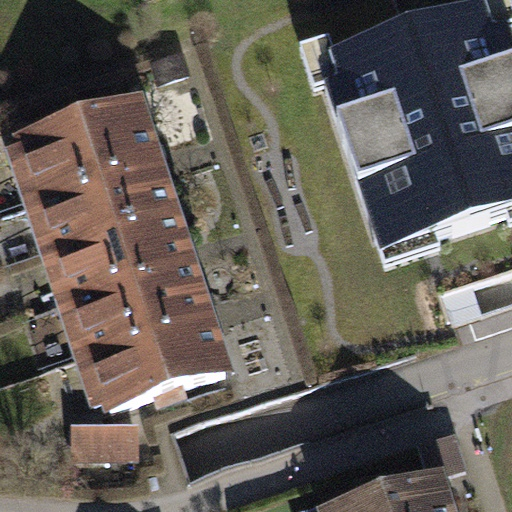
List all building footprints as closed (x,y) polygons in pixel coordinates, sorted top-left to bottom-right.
[(482,12),(331,61),(339,86),(325,91),(381,261),(511,218),(511,53),(505,32),(490,37),(482,12)] [(135,108),(22,145),(43,208),(149,173),(147,164),(145,158),(151,156),(135,108)] [(149,173),(43,208),(59,256),(172,219),(161,185),(154,187),(151,180),(149,173)] [(172,219),(59,256),(75,305),(181,270),(178,262),(176,255),(183,252),(172,219)] [(181,270),(75,305),(93,359),(199,323),(197,316),(195,309),(201,307),(188,267),(181,270)] [(199,323),(93,359),(112,416),(225,378),(211,336),(205,338),(202,331),(199,323)] [(135,433),(75,433),(75,462),(135,461),(135,433)] [(466,473),(454,438),(417,450),(425,474),(441,482),(466,473)] [(420,489),(346,511),(445,511),(442,500),(425,506),(422,498),(420,489)]
